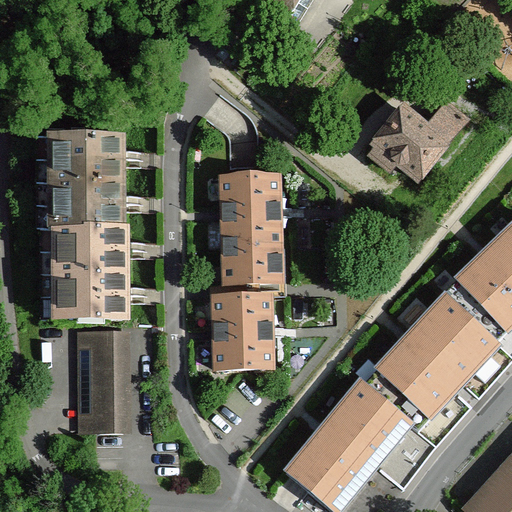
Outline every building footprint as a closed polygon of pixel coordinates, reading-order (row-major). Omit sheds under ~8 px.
[(303,0),(246,0),(288,25),(303,0)] [(425,127),(399,106),(367,145),(372,149),(365,158),(385,175),(392,167),(414,185),(466,121),(445,104),(425,127)] [(53,229),(54,321),(130,320),(129,229),(125,229),(125,135),(48,135),(48,229),(53,229)] [(222,217),(224,285),(286,283),(284,215),(283,178),(221,180),(222,217)] [(511,233),(486,258),(461,282),(511,334),(511,332),(511,233)] [(215,337),(216,374),(244,374),(277,373),(276,336),(275,302),(214,303),(215,337)] [(408,342),(380,372),(433,420),(496,351),(444,303),(408,342)] [(83,336),(83,436),(97,436),(133,435),(133,335),(83,336)] [(290,476),(333,511),(340,511),(409,428),(361,389),(324,433),(290,476)] [(511,511),(511,460),(465,511),(511,511)]
